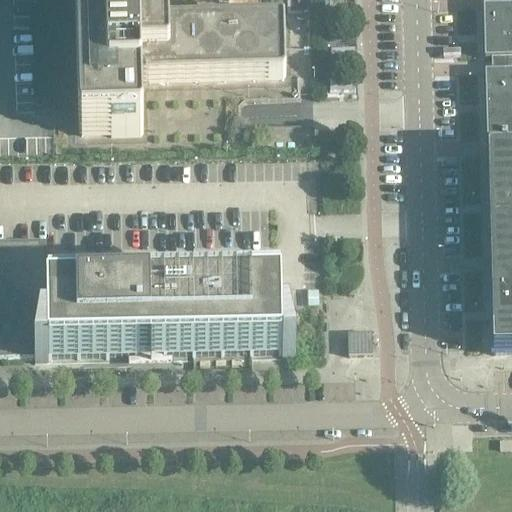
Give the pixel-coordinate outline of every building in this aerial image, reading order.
[(169,30),(167,0),(74,0),(78,137),(81,140),(140,138),(142,135),(141,88),(282,84),(285,81),(284,30),(281,26),(169,30)] [(511,75),(511,9),(483,10),(484,62),(491,62),(492,76),(511,75)] [(511,75),(492,76),(485,76),(486,142),(511,141),(511,75)] [(314,154),(313,129),(261,130),(262,155),(314,154)] [(511,156),(487,157),(487,176),(489,176),(489,181),(488,181),(488,182),(489,182),(490,205),(489,205),(489,206),(490,206),(491,229),(489,229),(489,230),(491,230),(491,249),(491,252),(489,252),(489,254),(491,254),(492,276),(490,276),(491,302),(491,322),(496,322),(496,334),(492,335),(492,354),(492,357),(511,356),(511,156)] [(0,361),(47,361),(47,303),(46,244),(0,244),(0,361)] [(281,358),(281,327),(280,299),(279,298),(279,297),(47,303),(47,361),(47,363),(48,363),(280,359),(280,358),(281,358)] [(372,359),(371,336),(348,337),(348,359),(372,359)]
